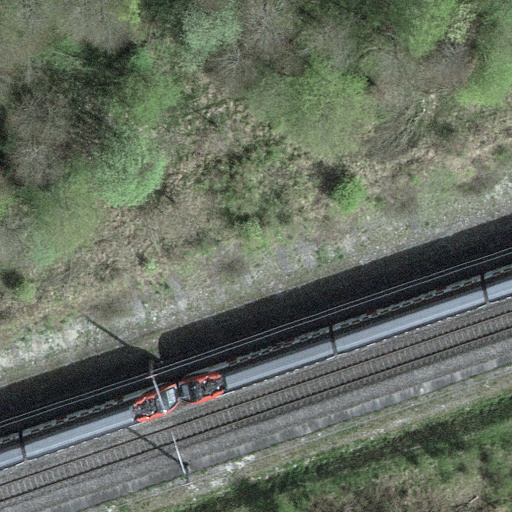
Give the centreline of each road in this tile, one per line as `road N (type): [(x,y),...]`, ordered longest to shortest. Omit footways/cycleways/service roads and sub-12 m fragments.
road 1 (track): [(511,213),(0,387)]
road 2 (track): [(137,511),(511,385)]
